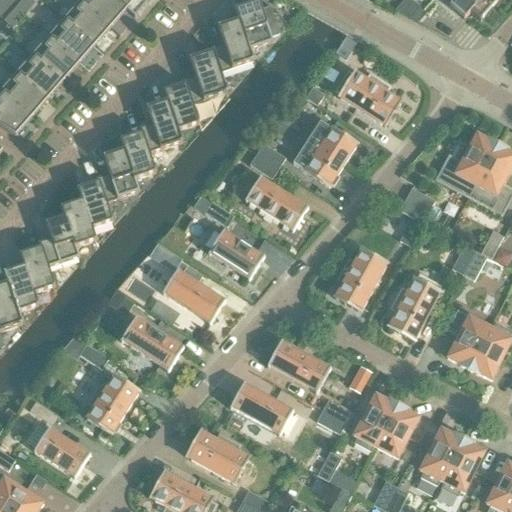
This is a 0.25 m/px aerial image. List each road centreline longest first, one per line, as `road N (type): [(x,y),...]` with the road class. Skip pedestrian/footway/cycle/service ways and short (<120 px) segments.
road 1 (residential): [(277,305),(468,84)]
road 2 (residential): [(511,429),(277,305)]
road 3 (residential): [(111,497),(277,305)]
road 4 (residential): [(52,182),(212,0)]
road 5 (residential): [(468,84),(320,0)]
